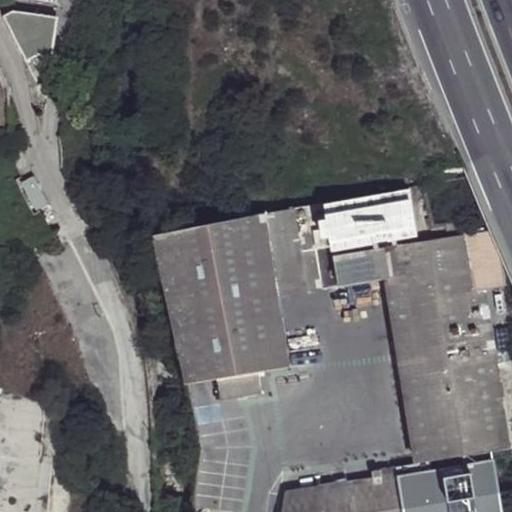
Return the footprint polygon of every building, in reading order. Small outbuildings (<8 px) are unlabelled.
[(34,35),(43,33),(40,21),(31,24),(34,35)] [(41,52),(42,54),(48,52),(43,33),(34,35),(31,24),(25,25),(26,32),(18,34),(21,44),(29,42),(32,55),(41,52)] [(16,27),(18,34),(26,32),(25,25),(16,27)] [(24,59),(32,56),(32,55),(29,42),(21,44),(24,59)] [(410,190),(326,204),(333,244),(333,247),(417,234),(410,190)] [(325,201),(294,207),(301,250),(333,244),(326,204),(325,201)] [(294,207),(264,213),(278,294),(339,285),(334,255),(333,247),(333,244),(301,250),(294,207)] [(186,229),(156,235),(187,384),(210,380),(218,378),(259,371),(290,366),(282,318),(278,294),(264,213),(186,229)] [(511,447),(511,446),(508,424),(477,232),(382,247),(388,278),(392,301),(420,462),(511,447)] [(334,255),(339,285),(366,281),(388,278),(382,247),(334,255)] [(388,278),(366,281),(370,304),(392,301),(388,278)] [(339,285),(278,294),(282,318),(341,308),(370,304),(366,281),(339,285)] [(421,469),(420,462),(392,301),(370,304),(373,316),(399,474),(421,469)] [(370,304),(341,308),(343,321),(373,316),(370,304)] [(259,371),(218,378),(223,400),(263,394),(259,371)] [(210,380),(187,384),(194,418),(226,414),(223,400),(218,378),(210,380)] [(473,461),(421,469),(399,474),(283,494),(281,511),(481,511),(475,474),(473,461)] [(504,511),(497,470),(475,474),(481,511),(504,511)]
